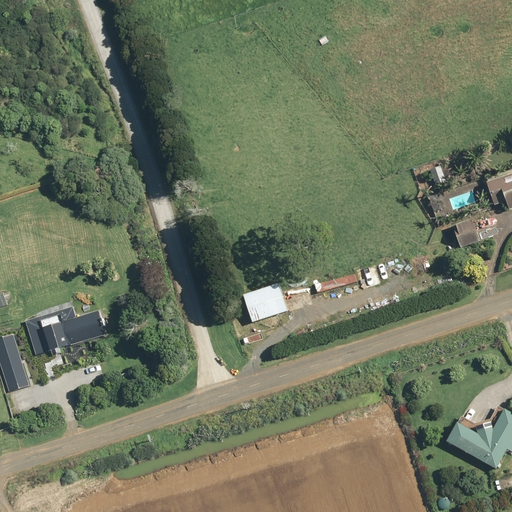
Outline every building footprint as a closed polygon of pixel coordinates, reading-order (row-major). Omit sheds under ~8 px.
[(509,209),(511,207),(511,174),(487,183),(494,202),(505,198),(509,209)] [(480,242),(473,222),(454,229),(460,248),(480,242)] [(316,286),(319,294),(356,282),(353,273),(316,286)] [(288,312),(279,285),(245,296),(253,323),(288,312)] [(44,322),(43,318),(27,323),(37,356),(105,336),(99,313),(76,319),(73,309),(61,313),(62,317),(44,322)] [(30,385),(13,336),(0,340),(0,361),(10,392),(30,385)] [(100,375),(97,368),(79,375),(82,382),(100,375)] [(497,426),(477,432),(459,422),(448,442),(497,468),(511,440),(511,414),(505,411),(497,426)]
